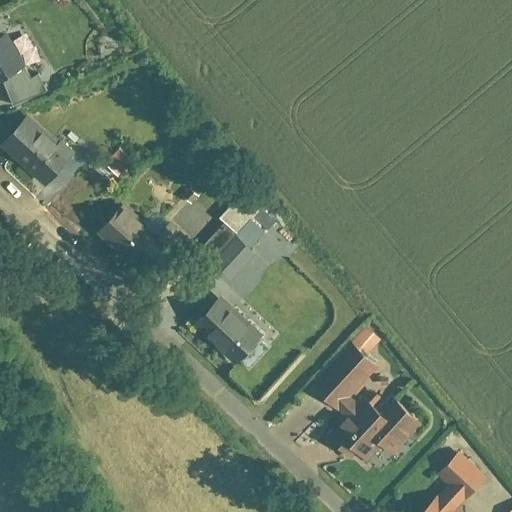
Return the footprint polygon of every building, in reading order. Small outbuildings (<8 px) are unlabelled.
[(0,80),(5,89),(29,74),(10,42),(0,48),(0,80)] [(81,114),(66,128),(82,146),(97,132),(81,114)] [(29,120),(5,146),(48,186),(72,160),(29,120)] [(121,148),(104,164),(122,182),(139,165),(121,148)] [(248,190),(223,221),(239,234),(265,204),(248,190)] [(125,204),(101,235),(134,259),(158,228),(125,204)] [(166,232),(147,256),(169,273),(188,250),(166,232)] [(210,270),(231,289),(262,256),(241,237),(210,270)] [(225,303),(201,330),(243,366),(267,339),(225,303)] [(356,341),(314,389),(342,413),(384,366),(356,341)] [(363,452),(374,463),(390,447),(398,455),(431,423),(407,400),(397,410),(377,390),(331,437),(354,461),(363,452)] [(463,451),(440,476),(470,504),(493,480),(463,451)]
